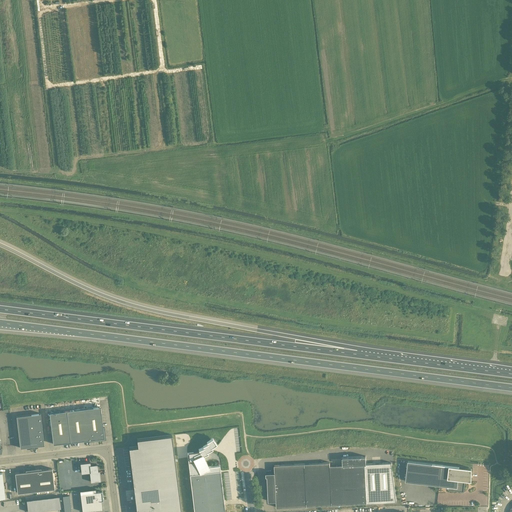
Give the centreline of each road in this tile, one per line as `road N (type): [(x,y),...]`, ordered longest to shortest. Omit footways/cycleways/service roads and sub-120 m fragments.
road 1 (motorway): [(0,323),(511,388)]
road 2 (track): [(493,315),(216,244),(0,209)]
road 3 (motorway): [(358,354),(117,302),(0,245)]
road 4 (motorway): [(358,354),(0,309)]
road 5 (unclassified): [(0,461),(108,449),(115,511)]
road 6 (motorway): [(511,374),(358,354)]
